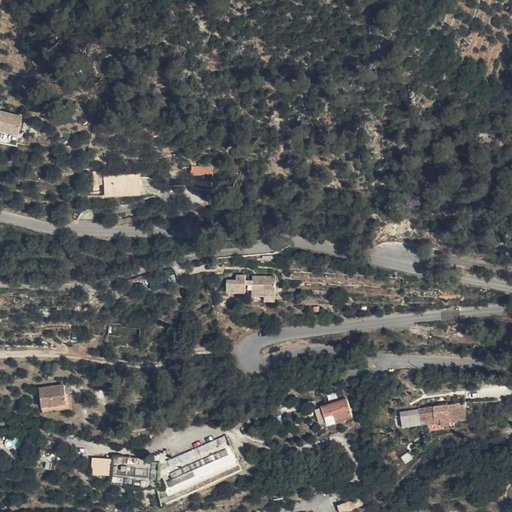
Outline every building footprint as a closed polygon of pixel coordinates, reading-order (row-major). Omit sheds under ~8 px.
[(0,122),(17,125),(20,109),(0,105),(0,122)] [(97,173),(107,173),(108,166),(108,164),(99,164),(97,173)] [(188,174),(210,170),(211,166),(189,164),(188,174)] [(107,173),(107,187),(130,185),(143,183),(143,166),(108,166),(107,173)] [(187,181),(209,187),(210,170),(188,174),(187,181)] [(254,287),(265,285),(278,283),(274,263),(251,266),(252,270),(244,271),(243,266),(233,267),(234,273),(223,274),(225,288),(246,285),(245,278),(253,277),(254,287)] [(38,388),(39,405),(66,403),(65,393),(65,386),(38,388)] [(66,403),(39,405),(39,413),(72,410),(70,393),(65,393),(66,403)] [(325,429),(351,420),(345,401),(319,410),(325,429)] [(457,427),(457,423),(467,422),(465,406),(418,412),(419,422),(426,421),(426,426),(443,424),(443,426),(448,426),(448,428),(457,427)] [(172,492),(237,466),(225,436),(168,459),(175,478),(167,481),(172,492)] [(44,458),(70,462),(72,444),(48,439),(44,458)] [(109,476),(110,458),(92,457),(91,475),(109,476)] [(359,498),(336,505),(338,511),(341,511),(361,506),(359,498)]
